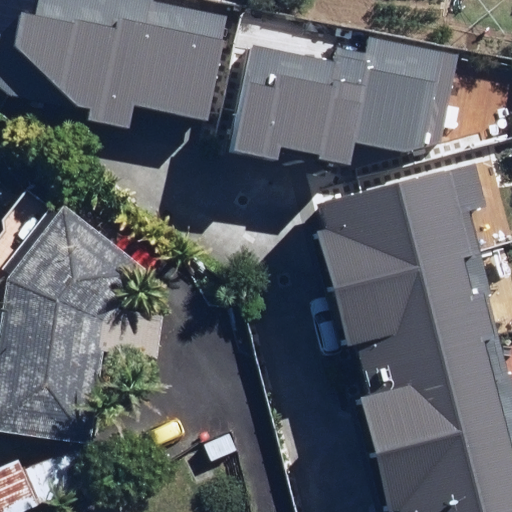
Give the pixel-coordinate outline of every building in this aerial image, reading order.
[(33,0),(17,90),(204,125),(223,23),(95,0),(33,0)] [(252,21),(230,141),(350,163),(354,143),(433,157),(451,58),(252,21)] [(477,257),(457,172),(304,207),(324,293),(477,257)] [(151,259),(64,199),(8,278),(0,367),(0,428),(90,437),(98,353),(162,359),(166,312),(117,307),(151,259)] [(497,343),(477,257),(324,293),(344,378),(497,343)] [(511,429),(511,406),(497,343),(344,378),(364,464),(511,429)] [(511,511),(511,429),(364,464),(375,511),(511,511)] [(0,511),(25,511),(93,483),(78,448),(24,471),(19,459),(0,467),(0,511)]
